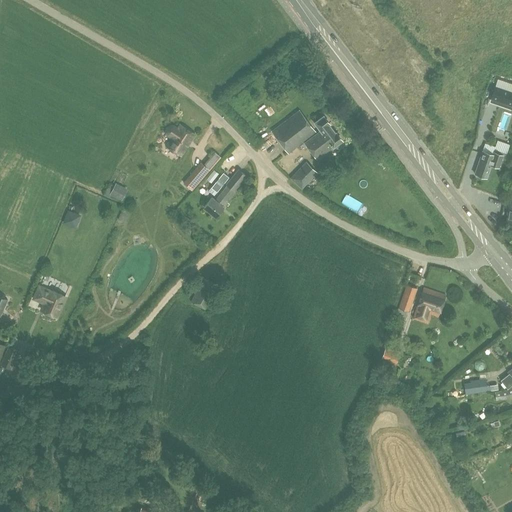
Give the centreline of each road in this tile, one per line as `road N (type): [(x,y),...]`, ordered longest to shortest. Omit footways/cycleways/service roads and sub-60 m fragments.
road 1 (unclassified): [(464,264),(423,258),(319,211),(260,165),(207,106),(26,0)]
road 2 (track): [(289,190),(260,199),(126,345),(0,391)]
road 3 (primary): [(491,251),(297,0)]
